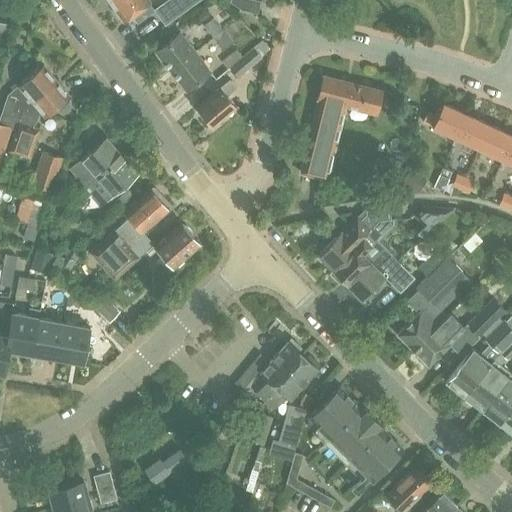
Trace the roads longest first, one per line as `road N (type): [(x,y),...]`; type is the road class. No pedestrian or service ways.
road 1 (residential): [(511,500),(428,429),(259,258)]
road 2 (residential): [(259,258),(75,419),(0,451)]
road 3 (residential): [(232,231),(155,137),(62,0)]
road 4 (residential): [(232,231),(259,175),(293,24)]
road 5 (residential): [(502,81),(293,24)]
